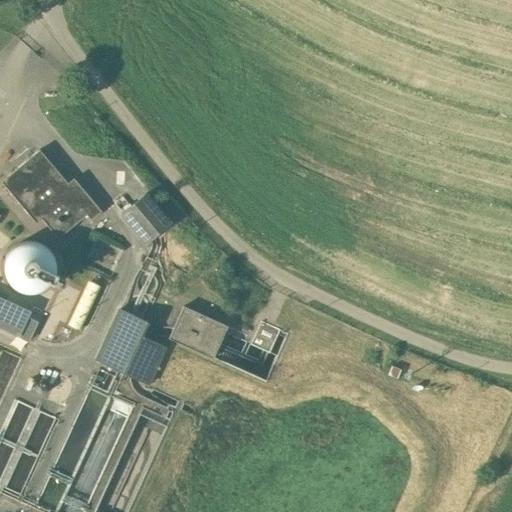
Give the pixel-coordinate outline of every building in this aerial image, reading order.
[(90,220),(101,211),(73,179),(68,184),(39,150),(1,182),(30,217),(35,212),(58,238),(86,215),(90,220)] [(122,213),(147,244),(170,224),(145,194),(122,213)] [(97,236),(85,262),(112,274),(124,248),(97,236)] [(55,271),(56,267),(55,262),(54,257),(51,252),(47,248),(43,244),(39,242),(34,241),(28,240),(23,241),(18,243),(14,245),(10,249),(7,253),(4,258),(3,262),(3,268),(4,274),(6,279),(11,286),(16,290),(20,291),(24,293),(30,293),(39,291),(44,288),(48,285),(51,281),(54,276),(55,271)] [(80,330),(101,287),(89,281),(68,324),(80,330)] [(0,298),(0,325),(29,339),(36,323),(26,318),(29,312),(0,298)] [(226,326),(184,306),(169,338),(212,358),(226,326)] [(119,309),(95,361),(147,385),(165,346),(140,335),(147,321),(119,309)]
